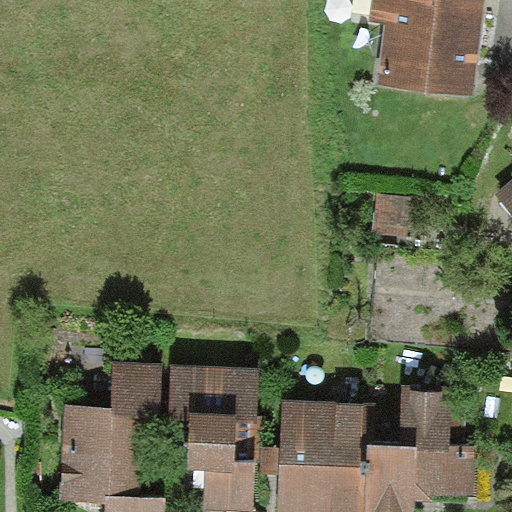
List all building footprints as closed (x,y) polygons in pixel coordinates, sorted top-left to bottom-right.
[(474,99),(484,0),(375,0),(373,22),(385,24),(378,89),(474,99)] [(511,179),(492,196),(511,219),(511,179)] [(261,373),(171,369),(169,430),(188,431),(186,478),(210,479),(208,511),(255,511),(257,471),(238,470),(240,433),(259,434),(261,373)] [(160,370),(115,370),(114,416),(65,416),(65,503),(108,504),(108,511),(162,511),(163,508),(142,508),(143,423),(160,423),(160,370)] [(368,408),(283,407),(282,454),(267,453),(266,476),(281,477),(280,511),(414,511),(415,505),(430,505),(430,499),(488,500),(489,449),(452,448),(453,395),(405,394),(404,451),(367,451),(368,408)]
